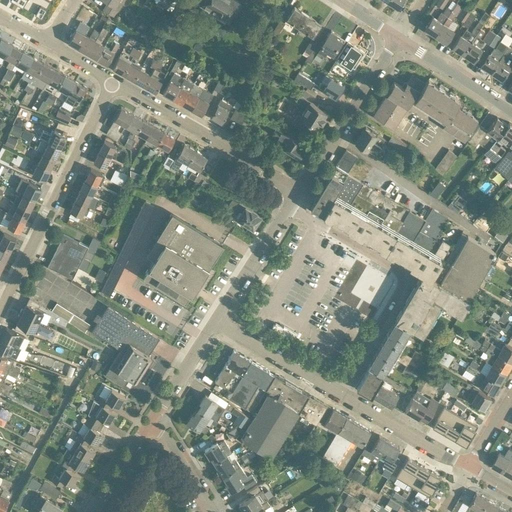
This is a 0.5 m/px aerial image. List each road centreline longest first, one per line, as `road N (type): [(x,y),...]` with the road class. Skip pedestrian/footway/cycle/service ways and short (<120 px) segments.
road 1 (residential): [(339,395),(401,277),(288,206)]
road 2 (residential): [(0,308),(111,83)]
road 3 (residential): [(296,193),(111,83)]
road 4 (residential): [(296,193),(397,38)]
road 5 (residential): [(468,466),(339,395)]
road 6 (residential): [(339,395),(214,322)]
road 7 (residential): [(214,322),(288,206)]
road 8 (residential): [(511,113),(397,38)]
road 9 (residential): [(148,425),(214,322)]
